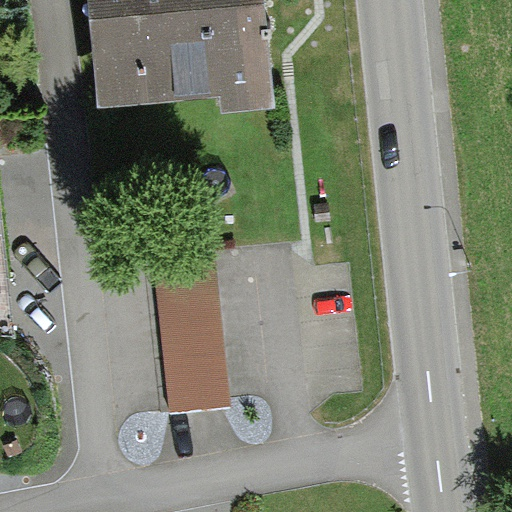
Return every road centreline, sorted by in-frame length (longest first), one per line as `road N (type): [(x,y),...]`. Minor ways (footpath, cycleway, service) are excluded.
road 1 (residential): [(102,493),(56,0)]
road 2 (tertiary): [(439,442),(391,0)]
road 3 (residential): [(439,442),(102,493)]
